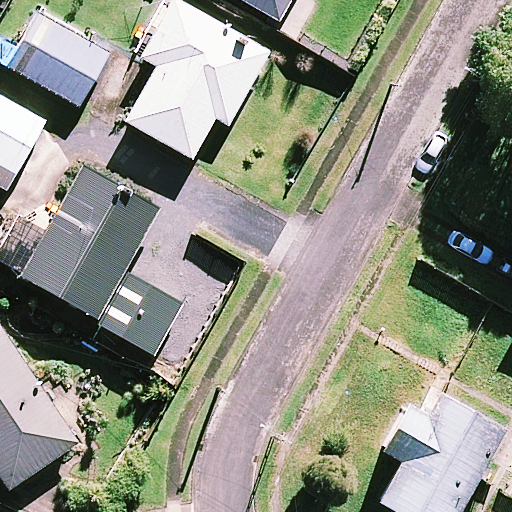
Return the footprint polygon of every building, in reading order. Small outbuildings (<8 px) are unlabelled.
[(232,0),(272,22),(284,0),(232,0)] [(259,59),(162,3),(131,57),(151,68),(120,122),(185,160),(211,116),(223,123),(259,59)] [(103,55),(42,20),(12,73),(73,108),(103,55)] [(39,122),(0,101),(0,188),(2,190),(39,122)] [(153,212),(50,152),(18,206),(45,221),(13,276),(89,320),(153,212)] [(72,443),(0,338),(0,486),(3,491),(72,443)] [(452,511),(498,436),(411,383),(380,434),(404,449),(371,504),(384,511),(452,511)]
